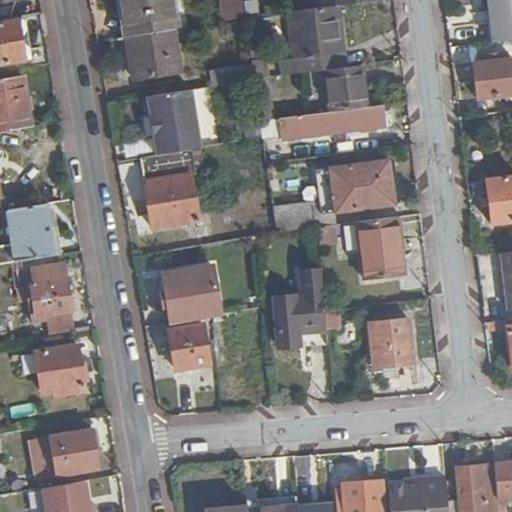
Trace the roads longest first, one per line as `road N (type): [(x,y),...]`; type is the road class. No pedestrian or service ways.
road 1 (residential): [(131,444),(62,0)]
road 2 (residential): [(463,416),(415,0)]
road 3 (residential): [(463,416),(131,444)]
